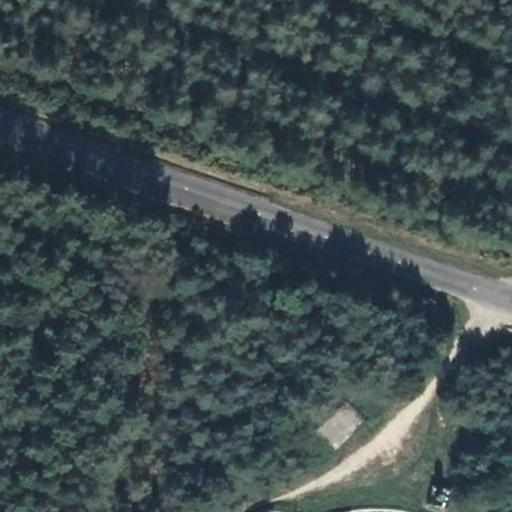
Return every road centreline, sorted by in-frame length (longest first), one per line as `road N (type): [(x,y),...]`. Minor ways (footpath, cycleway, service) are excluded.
road 1 (tertiary): [(511,298),(0,123)]
road 2 (track): [(246,511),(330,484),(375,454),(511,308)]
